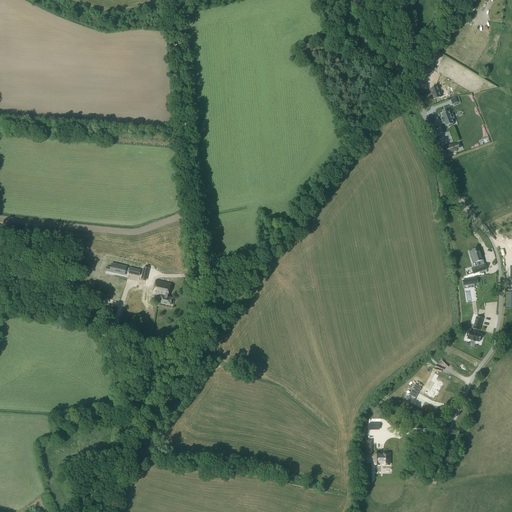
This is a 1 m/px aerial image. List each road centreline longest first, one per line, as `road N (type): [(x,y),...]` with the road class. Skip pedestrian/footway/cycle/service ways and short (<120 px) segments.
road 1 (track): [(107,511),(143,349),(183,345),(201,311),(178,14),(184,0)]
road 2 (track): [(314,261),(152,277),(143,349)]
